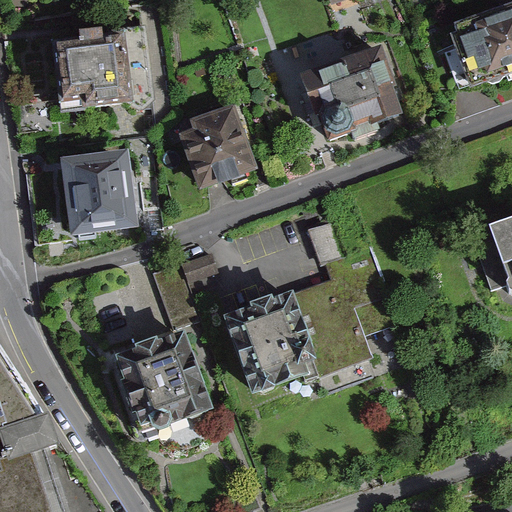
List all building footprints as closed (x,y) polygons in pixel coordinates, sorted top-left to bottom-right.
[(323,0),(328,15),(353,0),(323,0)] [(451,36),(472,93),(511,77),(511,3),(455,25),(458,34),(451,36)] [(49,50),(57,117),(135,108),(127,41),(49,50)] [(311,81),(333,142),(400,118),(379,57),(311,81)] [(177,131),(199,198),(260,178),(237,111),(177,131)] [(139,230),(130,163),(70,171),(79,238),(139,230)] [(511,218),(488,228),(490,234),(471,240),(491,294),(508,288),(510,295),(511,295),(511,218)] [(249,310),(223,319),(251,399),(306,380),(307,383),(375,359),(368,339),(402,328),(373,246),(349,255),(337,221),(308,231),(321,269),(325,267),(330,282),(273,302),(271,296),(248,304),(249,310)] [(172,332),(203,321),(189,284),(219,274),(211,253),(151,274),(172,332)] [(137,351),(115,359),(123,381),(119,382),(132,417),(136,415),(143,434),(153,431),(160,433),(168,431),(170,426),(212,411),(184,334),(158,343),(157,340),(135,347),(137,351)] [(55,452),(46,424),(0,361),(0,511),(63,511),(46,455),(55,452)]
